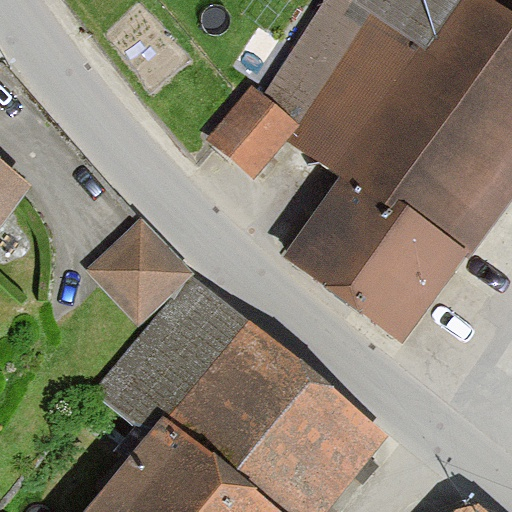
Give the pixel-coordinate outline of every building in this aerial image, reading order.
[(252,85),(206,140),(253,181),(287,142),(338,178),(282,257),(402,345),(465,257),(469,259),(511,200),(511,13),(497,2),(498,0),(323,0),(263,94),(252,85)] [(0,227),(31,187),(0,161),(0,227)] [(194,274),(141,218),(86,270),(138,328),(191,277),(194,274)] [(327,511),(389,435),(191,277),(92,393),(146,437),(97,496),(116,511),(327,511)] [(116,511),(97,496),(83,511),(116,511)] [(478,511),(498,511),(486,502),(478,511)]
